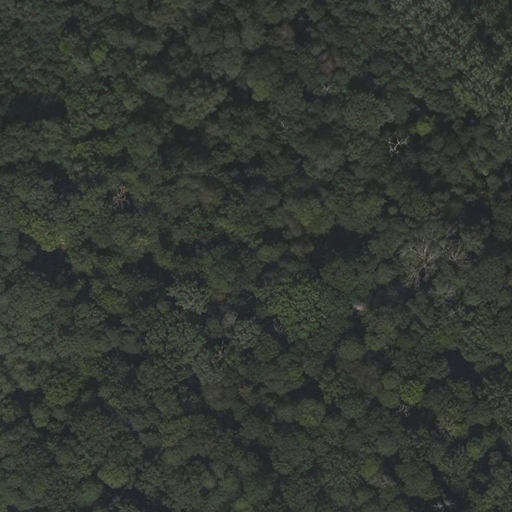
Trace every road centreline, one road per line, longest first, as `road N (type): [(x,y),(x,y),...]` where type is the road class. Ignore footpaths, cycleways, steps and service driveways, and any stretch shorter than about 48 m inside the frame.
road 1 (track): [(0,219),(511,375)]
road 2 (track): [(77,0),(47,511)]
